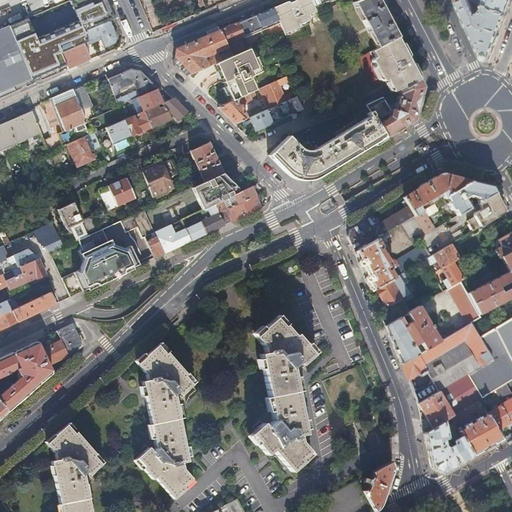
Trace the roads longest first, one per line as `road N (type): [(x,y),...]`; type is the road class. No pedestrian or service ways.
road 1 (residential): [(321,225),(395,386),(412,502)]
road 2 (residential): [(224,241),(0,342)]
road 3 (tertiary): [(0,451),(172,297)]
road 4 (residential): [(212,124),(47,196)]
road 5 (tertiary): [(444,120),(295,206)]
road 6 (tertiary): [(172,297),(321,225)]
road 7 (residential): [(145,47),(0,109)]
road 8 (tertiary): [(321,225),(453,146)]
